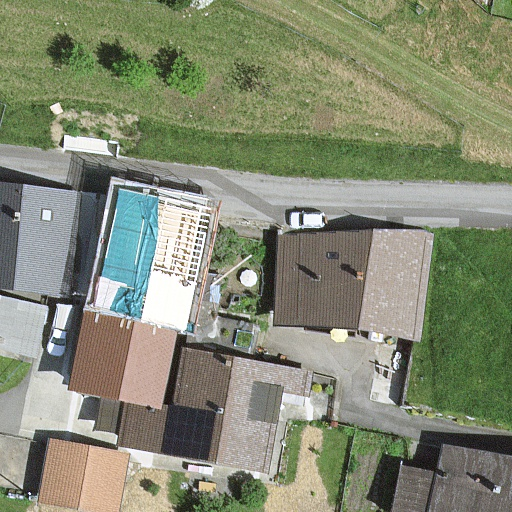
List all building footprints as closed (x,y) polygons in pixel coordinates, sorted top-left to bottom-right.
[(215,202),(114,183),(90,308),(191,327),(215,202)] [(0,186),(0,282),(67,289),(76,194),(0,186)] [(417,334),(428,233),(284,240),(282,321),(360,324),(417,334)] [(46,309),(0,299),(0,346),(37,354),(46,309)] [(173,333),(89,318),(77,390),(160,405),(173,333)] [(129,402),(121,443),(146,448),(266,471),(281,390),(305,394),(310,371),(188,347),(176,411),(129,402)] [(115,511),(126,456),(53,442),(42,498),(115,511)] [(511,511),(511,460),(449,448),(443,479),(407,469),(399,511),(511,511)]
